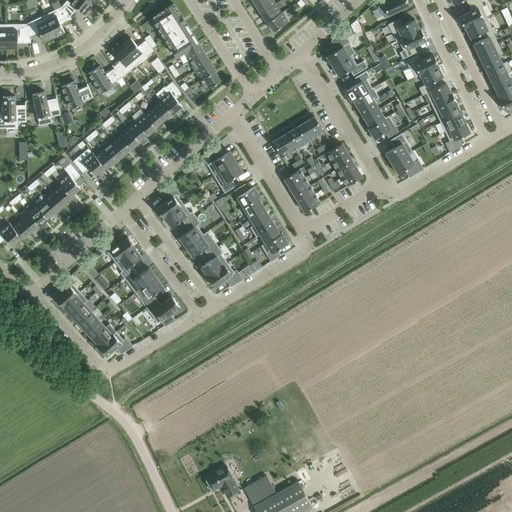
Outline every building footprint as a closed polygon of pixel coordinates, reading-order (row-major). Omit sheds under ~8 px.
[(90,3),(86,0),(66,0),(62,7),(70,16),(77,8),(84,14),(85,13),(83,12),(90,3)] [(273,0),(260,0),(255,4),(260,13),(275,3),(273,0)] [(408,4),(406,0),(377,0),(376,1),(384,16),(408,4)] [(483,6),(480,0),(477,0),(468,5),(471,11),(458,17),(464,28),(465,27),(486,17),(481,7),(483,6)] [(165,10),(152,18),(176,57),(183,53),(182,51),(197,43),(185,23),(185,22),(173,3),(165,9),(165,10)] [(281,13),(275,3),(260,13),(266,22),(267,21),(281,13)] [(62,7),(44,15),(54,37),(64,32),(60,22),(70,16),(62,7)] [(267,22),(273,31),(288,21),(282,12),(267,22)] [(44,15),(26,24),(29,36),(39,31),(44,42),(54,37),(44,15)] [(486,17),(465,27),(470,38),(482,33),(484,38),(493,34),(496,33),(493,26),(491,27),(486,17)] [(419,29),(414,18),(402,24),(399,18),(387,24),(396,41),(398,40),(419,29)] [(26,24),(6,24),(6,37),(6,48),(18,48),(18,37),(29,36),(26,24)] [(425,39),(420,29),(419,29),(398,40),(403,50),(400,51),(404,58),(416,52),(413,46),(425,39)] [(337,49),(326,56),(333,66),(351,55),(355,53),(349,42),(342,31),(332,40),(337,49)] [(484,38),(473,44),(477,53),(497,43),(493,34),(484,38)] [(131,38),(122,45),(138,64),(153,51),(145,38),(145,39),(138,46),(131,38)] [(152,39),(148,42),(151,48),(156,45),(152,39)] [(198,42),(197,43),(182,51),(183,53),(189,61),(204,52),(198,42)] [(497,43),(477,53),(482,62),(497,55),(502,53),(497,43)] [(122,45),(113,52),(120,61),(113,67),(114,68),(122,77),(138,64),(122,45)] [(204,52),(189,61),(194,71),(210,61),(204,52)] [(420,60),(417,54),(405,60),(408,67),(409,66),(414,76),(420,74),(437,66),(438,65),(433,54),(420,60)] [(351,55),(333,66),(339,76),(350,69),(353,75),(367,67),(364,60),(357,64),(351,55)] [(497,55),(482,62),(486,71),(502,64),(497,55)] [(157,57),(151,63),(159,72),(164,67),(162,65),(157,57)] [(210,61),(194,71),(200,79),(199,80),(200,81),(215,71),(216,70),(210,61)] [(502,64),(486,71),(491,81),(506,73),(511,71),(506,62),(502,64)] [(374,67),(377,72),(383,68),(380,63),(374,67)] [(100,65),(88,73),(93,80),(101,93),(114,85),(112,83),(117,80),(121,87),(126,83),(122,77),(114,68),(106,73),(100,65)] [(442,76),(437,66),(420,74),(425,84),(418,87),(422,95),(425,93),(434,89),(430,82),(442,76)] [(358,83),(345,91),(351,100),(372,88),(366,79),(370,77),(366,70),(355,77),(358,83)] [(200,81),(205,89),(220,80),(215,71),(200,81)] [(506,73),(491,81),(495,90),(511,82),(506,73)] [(74,80),(61,86),(70,108),(83,102),(83,101),(93,97),(88,86),(78,90),(74,80)] [(169,91),(160,99),(172,114),(181,105),(176,98),(182,94),(172,81),(166,86),(169,91)] [(511,84),(511,82),(495,90),(500,99),(511,92),(511,84)] [(450,93),(445,83),(434,89),(425,93),(430,103),(450,93)] [(373,87),(351,100),(352,101),(353,100),(359,109),(374,100),(379,96),(373,87)] [(45,91),(32,94),(35,103),(33,104),(34,111),(36,111),(38,117),(39,125),(51,122),(50,117),(60,114),(57,98),(56,98),(47,100),(45,91)] [(140,92),(135,96),(139,100),(144,96),(140,92)] [(456,102),(451,92),(450,93),(430,103),(435,112),(455,103),(456,102)] [(511,92),(500,99),(498,100),(503,110),(511,105),(511,92)] [(0,113),(0,127),(17,127),(17,122),(26,121),(26,105),(25,105),(15,105),(15,96),(2,96),(3,104),(3,113),(0,113)] [(160,99),(152,106),(164,120),(172,114),(160,99)] [(374,100),(359,109),(364,118),(379,109),(374,100)] [(459,112),(455,103),(435,112),(439,122),(459,112)] [(152,106),(143,113),(155,127),(164,120),(152,106)] [(379,109),(364,118),(370,127),(368,128),(389,116),(389,115),(385,118),(379,109)] [(464,122),(459,112),(439,122),(444,132),(464,122)] [(143,113),(135,120),(147,134),(155,127),(143,113)] [(315,136),(324,131),(314,116),(306,121),(315,136)] [(389,116),(368,128),(374,138),(391,128),(395,125),(389,116)] [(135,120),(127,127),(139,141),(147,134),(135,120)] [(307,141),(315,136),(306,121),(298,126),(307,141)] [(469,132),(464,122),(444,132),(449,142),(446,143),(450,152),(461,145),(458,138),(469,132)] [(299,146),(307,141),(298,126),(289,131),(299,146)] [(127,127),(119,134),(130,148),(139,141),(127,127)] [(290,151),(299,146),(289,131),(281,136),(290,151)] [(394,147),(386,153),(392,163),(408,153),(408,154),(412,151),(401,133),(390,140),(394,147)] [(119,134),(111,141),(123,156),(123,155),(123,154),(130,148),(119,134)] [(281,136),(273,141),(282,157),(290,151),(281,136)] [(111,141),(103,148),(115,163),(123,156),(111,141)] [(27,142),(19,142),(19,160),(27,159),(27,142)] [(342,143),(326,152),(332,161),(347,151),(342,143)] [(213,148),(203,157),(207,165),(213,175),(236,161),(230,151),(223,155),(216,145),(213,148)] [(94,156),(104,167),(106,169),(114,162),(114,163),(115,163),(103,148),(94,156)] [(332,161),(337,169),(352,160),(347,151),(332,161)] [(78,156),(73,161),(83,173),(89,168),(94,175),(104,167),(94,156),(91,153),(82,160),(78,156)] [(408,153),(392,163),(398,173),(405,169),(410,176),(423,168),(418,161),(414,163),(408,154),(408,153)] [(337,169),(342,177),(357,168),(352,160),(337,169)] [(236,161),(214,175),(215,178),(224,193),(236,186),(231,178),(242,171),(236,161)] [(61,183),(71,195),(80,187),(74,180),(80,175),(70,163),(64,168),(68,172),(58,180),(61,183)] [(342,177),(347,186),(362,176),(357,168),(342,177)] [(304,177),(299,169),(284,178),(289,187),(304,177)] [(309,185),(304,177),(289,187),(294,195),(309,185)] [(61,183),(52,190),(65,205),(64,204),(73,197),(71,195),(61,183)] [(245,184),(234,191),(243,206),(259,196),(254,186),(249,190),(245,184)] [(172,185),(162,193),(167,200),(156,208),(163,218),(164,218),(183,204),(176,194),(178,193),(172,185)] [(309,185),(294,195),(299,203),(314,194),(309,185)] [(52,190),(44,198),(56,212),(65,205),(52,190)] [(299,203),(304,212),(320,202),(314,194),(299,203)] [(243,206),(241,207),(247,217),(263,206),(258,198),(260,197),(259,196),(243,206)] [(44,198),(36,204),(48,218),(55,211),(56,212),(44,198)] [(36,204),(28,211),(39,225),(48,218),(36,204)] [(190,212),(183,204),(164,218),(171,227),(181,219),(185,225),(196,217),(192,211),(190,212)] [(263,206),(247,217),(252,226),(254,224),(254,225),(269,216),(263,206)] [(28,211),(20,218),(31,232),(39,225),(28,211)] [(252,226),(250,227),(256,237),(260,234),(275,225),(269,216),(254,225),(254,224),(252,226)] [(200,222),(196,217),(185,225),(189,230),(179,237),(186,247),(204,233),(197,225),(200,222)] [(20,218),(11,225),(23,239),(31,232),(20,218)] [(0,242),(5,238),(11,245),(20,237),(22,239),(23,239),(9,222),(0,228),(0,242)] [(275,225),(260,234),(265,243),(266,244),(282,233),(280,234),(275,225)] [(218,246),(207,231),(204,233),(186,247),(193,257),(204,249),(207,254),(218,246)] [(265,243),(261,245),(267,255),(271,253),(288,243),(282,233),(266,244),(265,243)] [(134,248),(135,247),(128,237),(116,245),(112,239),(102,248),(106,254),(108,253),(115,262),(134,248)] [(201,267),(208,276),(227,262),(221,253),(223,252),(218,246),(207,254),(211,259),(201,267)] [(141,257),(134,248),(115,262),(122,271),(120,272),(124,278),(135,270),(131,265),(141,257)] [(208,276),(207,277),(214,287),(226,279),(231,285),(242,278),(236,270),(234,272),(227,262),(208,276)] [(139,275),(135,270),(124,278),(135,293),(156,277),(149,267),(139,275)] [(64,290),(55,299),(61,306),(79,290),(73,283),(74,282),(70,277),(60,285),(64,290)] [(163,287),(156,277),(135,293),(146,308),(157,299),(153,294),(163,287)] [(105,279),(99,284),(103,289),(109,284),(105,279)] [(79,290),(61,306),(63,307),(64,307),(69,313),(86,298),(79,290)] [(114,292),(110,296),(110,297),(116,303),(117,304),(121,300),(114,292)] [(161,305),(157,299),(146,308),(158,323),(161,320),(165,325),(175,320),(170,314),(179,306),(172,296),(161,305)] [(86,298),(69,313),(77,321),(90,309),(84,303),(87,300),(86,298)] [(90,309),(77,321),(84,329),(97,317),(90,309)] [(97,317),(84,329),(91,337),(104,325),(97,317)] [(104,325),(91,337),(98,345),(111,333),(104,325)] [(98,347),(106,356),(116,347),(121,353),(132,346),(125,339),(124,340),(116,331),(113,335),(111,333),(98,345),(98,347)] [(226,464),(224,465),(214,471),(214,472),(205,477),(207,480),(206,483),(208,487),(211,487),(213,490),(221,486),(227,497),(239,490),(226,464)] [(298,481),(254,505),(257,511),(303,511),(313,507),(298,481)]
